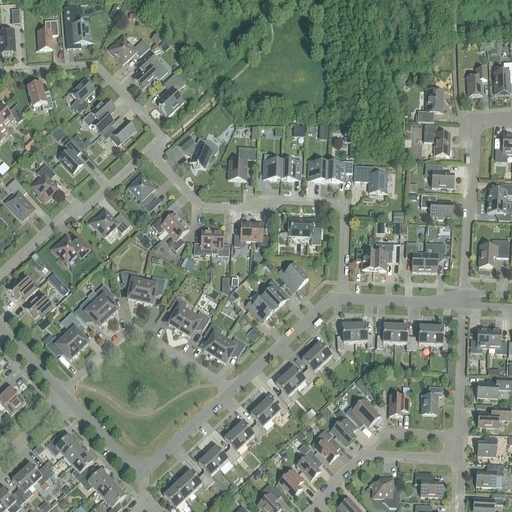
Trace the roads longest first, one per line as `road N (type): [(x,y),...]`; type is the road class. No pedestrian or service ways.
road 1 (residential): [(151,154),(198,206),(344,205),(340,298)]
road 2 (residential): [(0,79),(94,66),(165,142),(151,154)]
road 3 (residential): [(464,296),(474,120),(510,119)]
road 4 (residential): [(64,396),(130,329),(230,391)]
road 5 (residential): [(0,272),(63,213),(90,206),(151,154)]
road 6 (unclassified): [(230,391),(330,298),(340,298)]
road 7 (residential): [(461,436),(464,305)]
road 8 (unclassified): [(139,475),(230,391)]
